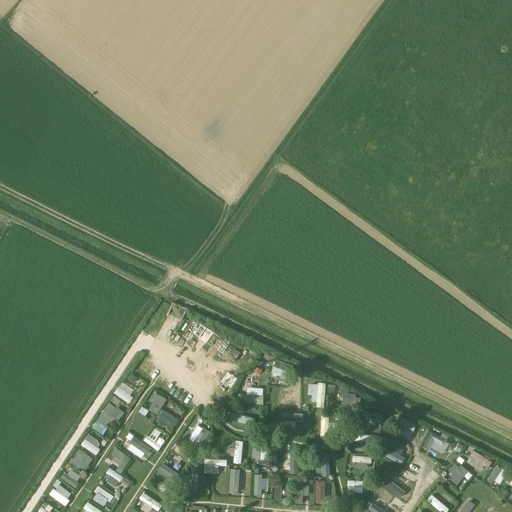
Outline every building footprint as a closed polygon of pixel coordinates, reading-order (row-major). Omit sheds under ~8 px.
[(155,313),(144,328),(151,333),(162,318),(155,313)] [(225,352),(230,340),(199,327),(196,335),(205,339),(203,343),(225,352)] [(293,366),(276,360),(273,367),(291,373),(293,366)] [(257,363),(253,371),(260,375),(264,366),(257,363)] [(133,382),(137,378),(131,373),(127,377),(133,382)] [(318,383),(316,409),(325,409),(327,383),(318,383)] [(135,398),(119,388),(115,395),(131,405),(135,398)] [(279,395),(299,396),(299,389),(280,388),(279,395)] [(264,396),(238,395),(238,404),(264,405),(264,396)] [(160,396),(150,411),(156,415),(166,399),(160,396)] [(360,414),(361,398),(344,397),(343,406),(334,405),(334,412),(360,414)] [(125,415),(109,405),(104,412),(120,422),(125,415)] [(142,406),(139,412),(145,415),(148,410),(142,406)] [(146,415),(155,420),(157,415),(149,410),(146,415)] [(384,415),(365,410),(363,417),(382,422),(384,415)] [(284,420),(303,421),(304,414),(284,413),(284,420)] [(103,414),(94,428),(101,432),(110,419),(103,414)] [(231,421),(250,425),(252,418),(233,414),(231,421)] [(176,425),(162,415),(158,421),(172,431),(176,425)] [(412,436),(395,426),(391,432),(408,442),(412,436)] [(205,429),(194,445),(200,449),(211,433),(205,429)] [(448,441),(431,433),(424,447),(429,450),(434,441),(445,446),(448,441)] [(373,436),(353,434),(353,441),(372,443),(373,436)] [(147,436),(144,441),(159,451),(162,447),(147,436)] [(150,448),(134,437),(130,444),(146,455),(150,448)] [(101,450),(85,439),(80,446),(96,456),(101,450)] [(193,454),(177,443),(173,449),(189,460),(193,454)] [(236,443),(234,463),(241,463),(243,444),(236,443)] [(254,444),(252,464),(259,465),(261,445),(254,444)] [(405,459),(388,449),(385,455),(402,465),(405,459)] [(79,450),(70,463),(77,468),(86,454),(79,450)] [(116,450),(113,454),(128,465),(131,460),(116,450)] [(474,451),(470,457),(487,468),(491,462),(474,451)] [(332,475),(329,455),(322,456),(324,476),(332,475)] [(371,458),(351,456),(351,463),(370,465),(371,458)] [(455,463),(450,469),(466,481),(471,476),(455,463)] [(180,475),(163,464),(159,470),(176,481),(180,475)] [(485,481),(491,485),(502,468),(497,464),(485,481)] [(403,477),(386,467),(383,473),(400,483),(403,477)] [(110,469),(107,474),(121,484),(125,479),(110,469)] [(81,483),(65,472),(60,479),(76,490),(81,483)] [(233,472),(231,492),(239,492),(240,473),(233,472)] [(183,495),(193,478),(187,474),(176,491),(183,495)] [(397,488),(379,478),(376,485),(393,495),(397,488)] [(367,482),(347,480),(347,487),(366,489),(367,482)] [(99,487),(95,492),(110,502),(113,497),(99,487)] [(70,500),(53,489),(49,496),(65,507),(70,500)] [(449,509),(452,506),(436,492),(433,494),(449,509)] [(161,504),(145,494),(141,499),(158,510),(161,504)] [(433,496),(429,502),(440,511),(446,511),(449,510),(433,496)] [(470,502),(463,511),(470,511),(475,506),(470,502)]
